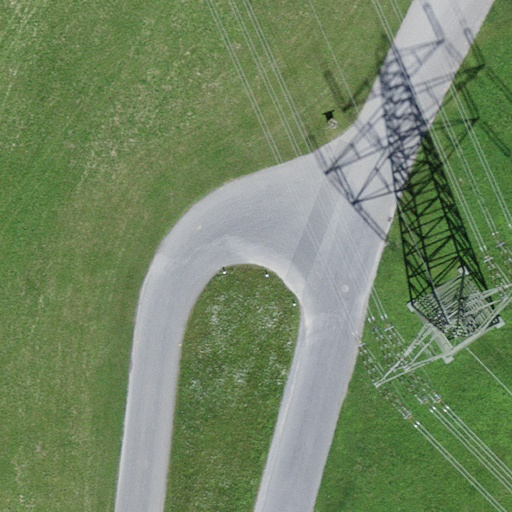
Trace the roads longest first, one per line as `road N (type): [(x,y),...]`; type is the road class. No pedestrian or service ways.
road 1 (unclassified): [(357,222),(288,216),(215,231),(173,286),(159,340),(149,511)]
road 2 (unclassified): [(283,511),(357,222)]
road 3 (unclassified): [(357,222),(455,0)]
